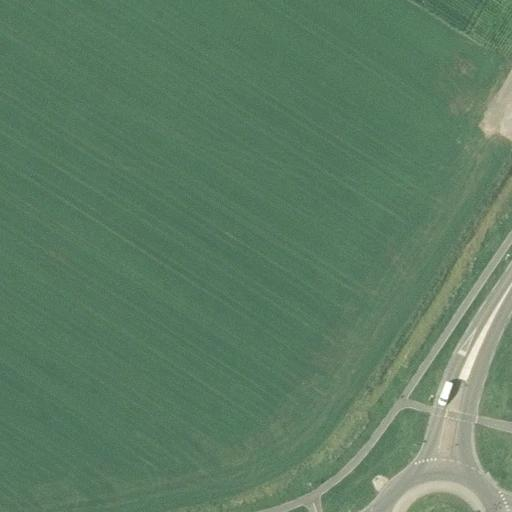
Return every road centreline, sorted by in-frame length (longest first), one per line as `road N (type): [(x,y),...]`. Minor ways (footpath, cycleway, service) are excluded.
road 1 (secondary): [(487,324),(449,377),(419,474)]
road 2 (secondary): [(463,477),(465,418),(487,324)]
